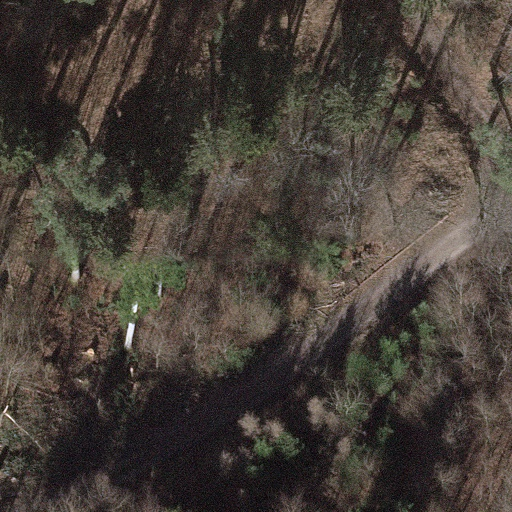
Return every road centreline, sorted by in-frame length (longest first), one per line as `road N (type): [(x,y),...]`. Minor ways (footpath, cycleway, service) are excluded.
road 1 (track): [(511,196),(286,380),(19,511)]
road 2 (track): [(402,0),(511,167)]
